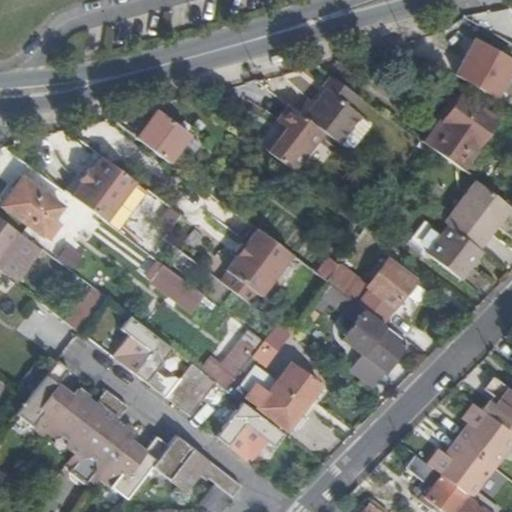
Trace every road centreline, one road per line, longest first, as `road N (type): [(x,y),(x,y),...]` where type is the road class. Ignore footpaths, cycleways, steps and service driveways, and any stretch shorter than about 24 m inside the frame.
road 1 (secondary): [(0,105),(68,98),(432,0)]
road 2 (secondary): [(336,0),(108,66),(0,79)]
road 3 (residential): [(295,511),(511,294)]
